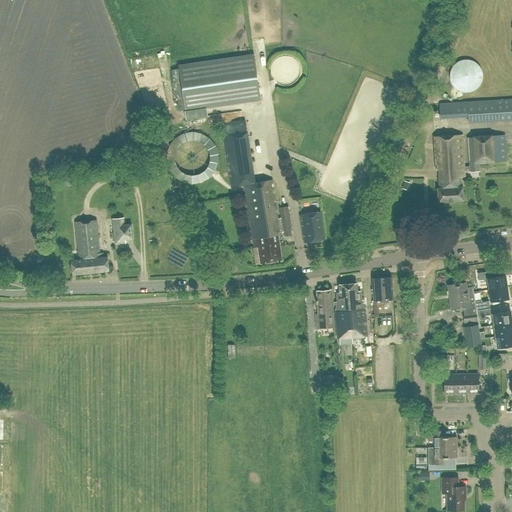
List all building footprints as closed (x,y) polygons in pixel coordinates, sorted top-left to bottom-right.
[(253,54),(177,65),(180,82),(173,84),(175,98),(182,97),(184,111),(260,100),(253,54)] [(449,73),(449,76),(449,79),(450,82),(451,84),(453,87),(455,89),(457,90),(460,91),(463,92),(466,93),(469,92),(471,91),(474,90),(476,89),(479,87),(480,84),(481,82),(482,79),(482,76),(482,73),(481,70),(480,68),(479,65),(476,63),(474,62),(471,60),(469,60),(466,59),(463,60),(460,60),(457,62),(455,63),(453,65),(451,68),(450,70),(449,73)] [(439,119),(468,117),(468,123),(511,120),(511,98),(496,99),(439,103),(439,119)] [(163,116),(152,119),(157,139),(159,139),(161,147),(168,145),(166,137),(169,136),(163,116)] [(281,260),(277,233),(280,232),(280,231),(283,230),(284,237),(292,236),(291,229),(292,229),(288,206),(279,207),(280,218),(278,218),(272,180),(255,182),(245,120),(221,124),(231,187),(244,185),(254,248),(258,247),(261,263),(281,260)] [(166,154),(166,158),(166,163),(168,167),(170,171),(172,175),(175,178),(179,181),(183,183),(188,184),(192,184),(197,184),(201,183),(206,181),(209,178),(213,175),(215,171),(217,167),(218,163),(219,158),(218,154),(217,149),(215,145),(213,141),(209,138),(206,135),(201,133),(197,132),(192,132),(188,132),(183,133),(179,135),(175,138),(172,141),(170,145),(168,149),(166,154)] [(469,166),(465,166),(463,135),(434,137),(436,170),(437,170),(439,188),(437,188),(438,202),(463,201),(462,186),(460,186),(460,177),(465,177),(465,171),(469,171),(469,172),(479,172),(479,162),(494,161),(506,160),(505,135),(467,138),(469,166)] [(299,215),(303,243),(325,240),(321,211),(299,215)] [(115,240),(133,238),(132,223),(124,224),(124,217),(113,218),(115,240)] [(78,259),(71,260),(72,273),(109,270),(108,256),(104,257),(103,252),(100,253),(97,220),(74,223),(78,259)] [(67,257),(75,253),(68,239),(60,243),(67,257)] [(454,276),(465,276),(465,266),(454,267),(454,276)] [(487,279),(489,289),(507,287),(505,276),(491,278),(490,271),(478,273),(479,280),(487,279)] [(391,277),(372,278),(373,300),(376,300),(377,307),(389,307),(389,299),(393,299),(391,277)] [(477,321),(472,286),(471,286),(471,287),(467,288),(466,282),(447,285),(451,310),(463,308),(464,316),(463,316),(464,323),(477,321)] [(360,291),(357,291),(356,283),(339,284),(339,292),(336,293),(337,302),(334,302),(337,338),(366,336),(364,309),(362,309),(360,291)] [(489,290),(490,301),(508,298),(507,287),(489,290)] [(334,327),(333,313),(331,290),(316,291),(317,300),(316,300),(316,303),(317,303),(318,314),(315,314),(316,328),(334,327)] [(482,300),(474,301),(476,309),(489,307),(488,301),(482,301),(482,300)] [(510,311),(492,314),(494,325),(511,323),(510,311)] [(511,323),(494,325),(496,336),(511,333),(511,323)] [(466,347),(480,345),(479,338),(479,333),(478,326),(464,328),(466,347)] [(511,333),(496,336),(497,347),(511,345),(511,333)] [(227,343),(227,358),(235,358),(235,343),(227,343)] [(436,364),(449,364),(449,355),(436,355),(436,364)] [(456,393),(455,375),(443,375),(444,393),(456,393)] [(467,393),(467,375),(455,375),(456,393),(467,393)] [(467,375),(467,393),(479,393),(478,375),(467,375)] [(341,392),(341,393),(348,393),(347,380),(340,381),(339,376),(320,377),(322,393),(331,392),(331,393),(341,392)] [(434,447),(457,447),(456,436),(443,436),(443,430),(428,430),(428,442),(434,441),(434,447)] [(457,447),(434,447),(434,453),(428,453),(428,464),(444,464),(443,458),(457,457),(457,447)] [(418,473),(418,481),(430,480),(429,472),(418,473)] [(464,496),(466,496),(466,486),(458,486),(458,477),(441,477),(441,493),(446,493),(447,510),(464,510),(464,496)]
